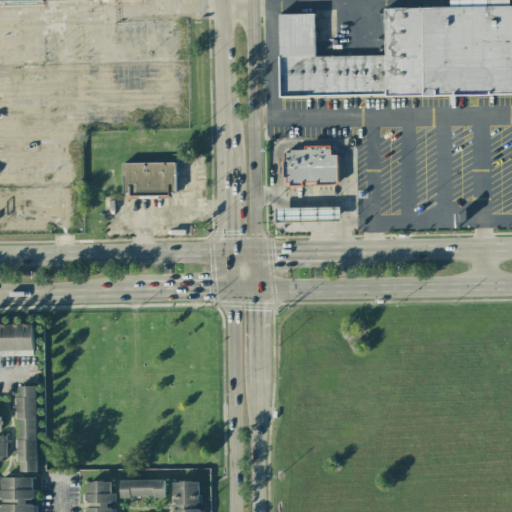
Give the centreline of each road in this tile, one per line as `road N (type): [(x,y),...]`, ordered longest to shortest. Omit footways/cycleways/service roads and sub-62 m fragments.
road 1 (primary): [(230,287),(511,285)]
road 2 (secondary): [(255,253),(250,0)]
road 3 (primary): [(228,254),(0,257)]
road 4 (secondary): [(230,287),(232,511)]
road 5 (primary): [(511,245),(341,250)]
road 6 (secondary): [(215,0),(223,154)]
road 7 (primary): [(0,294),(137,290)]
road 8 (secondary): [(256,511),(257,384)]
